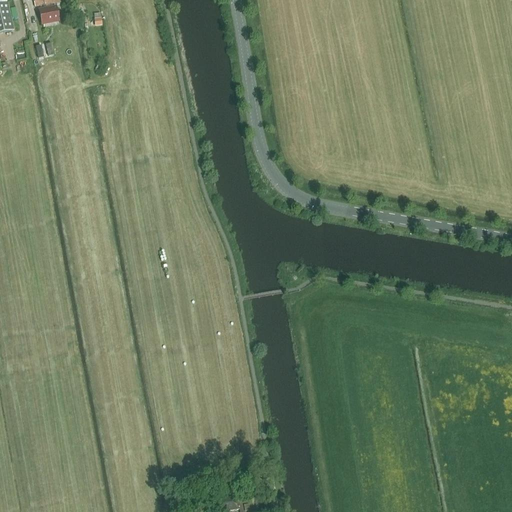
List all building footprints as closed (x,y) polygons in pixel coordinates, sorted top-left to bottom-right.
[(22,0),(13,0),(11,1),(16,25),(28,23),(22,0)] [(0,3),(0,34),(14,31),(7,2),(0,3)] [(39,12),(41,24),(57,21),(55,8),(39,12)] [(209,499),(235,495),(234,487),(208,491),(209,499)] [(260,511),(260,509),(257,508),(255,498),(247,499),(247,498),(236,499),(235,495),(216,498),(218,511),(227,511),(228,511),(241,509),(241,511),(260,511)]
